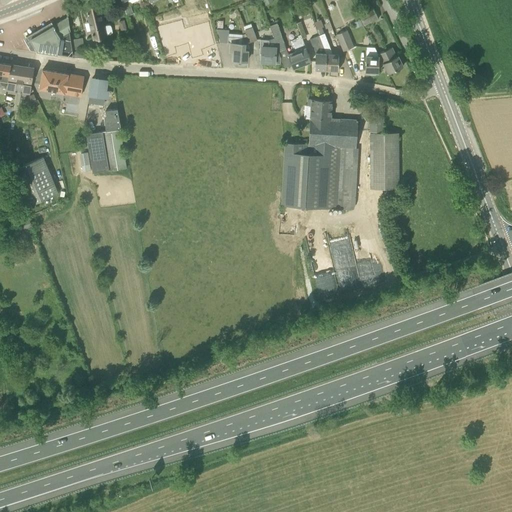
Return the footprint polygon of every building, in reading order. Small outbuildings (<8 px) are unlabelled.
[(121,0),(124,9),(126,16),(129,25),(136,22),(133,14),(130,6),(127,0),(121,0)] [(104,26),(98,2),(85,5),(89,22),(85,23),(86,31),(91,30),(93,36),(112,32),(112,31),(111,27),(110,25),(108,25),(104,26)] [(364,25),(367,23),(378,18),(372,8),(359,15),(364,25)] [(73,49),(71,39),(68,16),(66,17),(67,17),(56,24),(30,39),(37,50),(74,56),(73,49)] [(308,19),(299,21),(303,37),(311,35),(308,19)] [(317,31),(324,28),(321,21),(314,24),(317,31)] [(279,52),(286,50),(276,23),(269,26),(279,52)] [(245,30),(246,33),(249,42),(257,39),(252,27),(245,30)] [(217,29),(216,29),(221,42),(228,43),(230,43),(230,51),(233,51),(233,60),(247,61),(248,50),(244,49),(245,43),(249,42),(245,33),(242,34),(228,34),(228,30),(222,29),(217,29)] [(343,51),(353,47),(346,30),(336,34),(343,51)] [(327,53),(327,69),(338,70),(339,54),(332,53),(324,33),(319,35),(327,53)] [(303,38),(300,34),(297,35),(298,38),(290,41),(294,52),(288,54),(293,68),(311,61),(303,38)] [(327,69),(327,53),(319,35),(310,39),(316,52),(315,69),(327,69)] [(279,55),(273,38),(269,40),(261,40),(260,54),(261,54),(261,62),(279,63),(279,55)] [(379,56),(378,53),(377,54),(374,47),(366,47),(365,72),(378,72),(379,56)] [(392,47),(378,53),(379,56),(388,73),(403,65),(398,55),(396,56),(392,47)] [(11,64),(0,61),(0,80),(7,82),(8,82),(9,75),(11,64)] [(34,68),(11,64),(9,75),(8,82),(7,82),(6,90),(30,94),(34,68)] [(81,95),(84,76),(43,69),(39,88),(81,95)] [(103,104),(105,89),(106,80),(92,78),(88,102),(103,104)] [(29,97),(32,105),(37,102),(34,95),(29,97)] [(331,118),(331,106),(332,100),(308,98),(308,105),(305,105),(304,116),(331,118)] [(106,130),(120,128),(121,128),(117,108),(105,110),(107,121),(105,121),(106,130)] [(369,132),(383,132),(383,112),(370,111),(369,121),(369,132)] [(356,148),(357,119),(331,118),(304,116),(303,129),(309,129),(308,144),(308,145),(340,147),(354,147),(356,148)] [(102,130),(109,170),(126,168),(120,128),(106,130),(102,130)] [(109,170),(102,131),(86,133),(88,145),(89,152),(90,164),(92,173),(109,170)] [(398,188),(398,132),(383,132),(369,132),(370,188),(398,188)] [(337,208),(340,147),(308,145),(308,144),(285,143),(281,204),(337,208)] [(354,147),(340,147),(337,208),(354,209),(358,156),(354,156),(354,147)] [(15,158),(11,148),(3,152),(6,162),(15,158)] [(90,164),(89,152),(81,153),(83,165),(90,164)] [(28,206),(58,193),(42,157),(12,170),(28,206)] [(351,280),(355,280),(356,261),(338,260),(338,274),(352,274),(351,280)]
